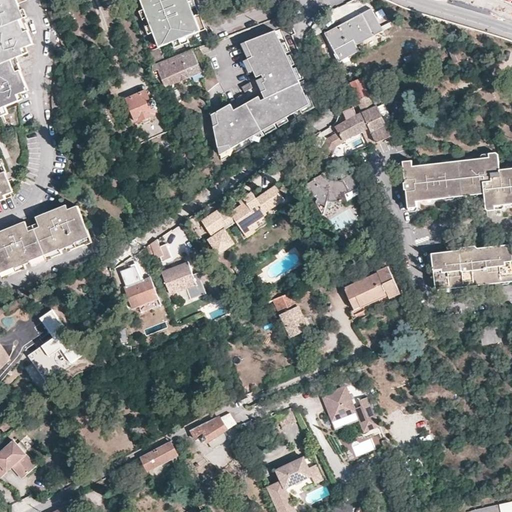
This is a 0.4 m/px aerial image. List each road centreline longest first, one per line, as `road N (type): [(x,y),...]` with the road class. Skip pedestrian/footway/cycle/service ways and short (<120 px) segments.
road 1 (residential): [(34,511),(243,400)]
road 2 (residential): [(316,4),(230,27),(220,25),(207,0)]
